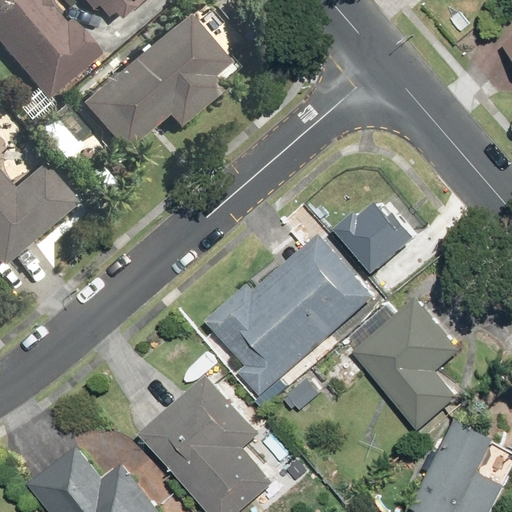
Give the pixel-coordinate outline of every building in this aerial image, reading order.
[(56,0),(0,0),(0,47),(44,101),(101,53),(56,0)] [(84,0),(106,23),(129,0),(84,0)] [(209,74),(224,61),(181,12),(80,101),(123,150),(162,116),(172,128),(219,86),(209,74)] [(0,261),(74,198),(37,157),(6,183),(0,176),(0,261)] [(387,285),(331,225),(265,286),(258,279),(213,319),(252,362),(241,373),(264,398),(387,285)] [(420,293),(356,352),(424,427),(462,392),(442,371),(468,347),(420,293)] [(212,370),(144,432),(216,511),(241,511),(277,480),(246,447),(266,428),(212,370)] [(499,438),(461,417),(442,452),(437,449),(428,467),(434,470),(413,508),(419,511),(495,511),(511,483),(511,482),(483,467),(499,438)] [(168,511),(126,460),(107,476),(80,442),(32,482),(56,511),(168,511)] [(297,458),(280,472),(295,490),(312,475),(297,458)]
